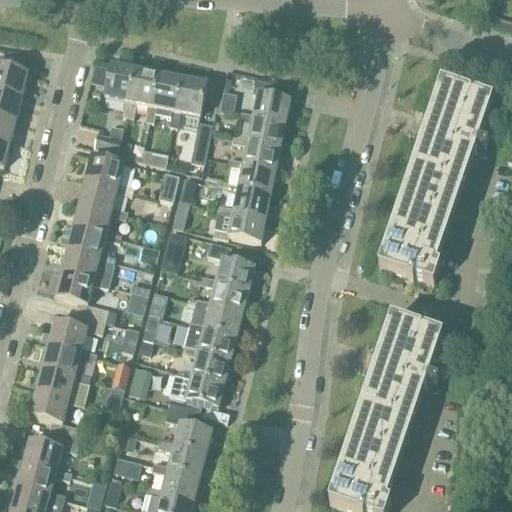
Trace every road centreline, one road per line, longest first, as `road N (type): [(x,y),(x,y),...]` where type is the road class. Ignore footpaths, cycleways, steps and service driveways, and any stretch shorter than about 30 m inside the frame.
road 1 (residential): [(285,511),(319,279),(384,14)]
road 2 (residential): [(0,333),(86,0)]
road 3 (residential): [(384,14),(238,0)]
road 4 (residential): [(384,14),(511,55)]
